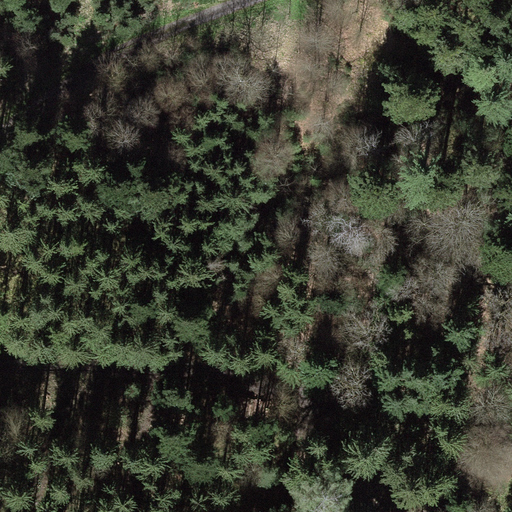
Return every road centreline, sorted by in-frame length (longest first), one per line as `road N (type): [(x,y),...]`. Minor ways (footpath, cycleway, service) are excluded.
road 1 (track): [(0,358),(34,353),(511,423)]
road 2 (track): [(246,0),(0,150)]
